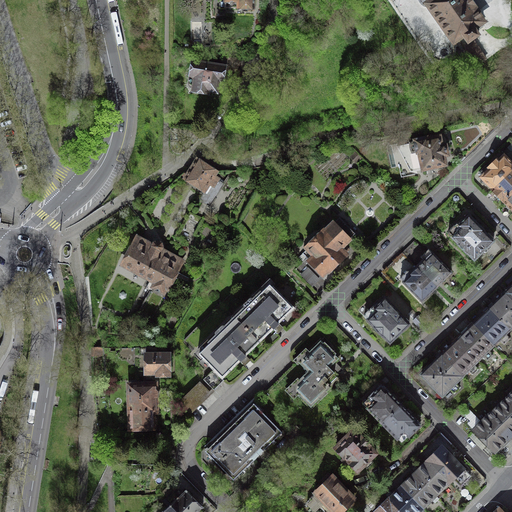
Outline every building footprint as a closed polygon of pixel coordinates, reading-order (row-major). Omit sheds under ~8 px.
[(221,0),(222,8),(238,8),(238,9),(254,9),(253,0),(221,0)] [(427,6),(428,6),(453,41),(454,42),(455,42),(463,36),(468,43),(478,36),(476,31),(484,26),(482,23),(482,22),(483,22),(482,21),(476,12),(477,11),(470,3),(468,0),(419,0),(419,1),(420,2),(420,3),(421,4),(422,5),(423,5),(424,6),(425,6),(426,6),(427,6)] [(417,27),(434,62),(449,54),(432,19),(417,27)] [(223,56),(222,67),(194,63),(192,74),(189,76),(188,85),(190,88),(194,89),(194,90),(207,92),(208,90),(216,92),(218,79),(221,80),(222,75),(223,70),(236,72),(239,57),(239,49),(223,49),(223,56)] [(409,144),(396,147),(411,172),(446,165),(444,156),(448,155),(447,150),(446,146),(442,147),(439,137),(427,140),(427,138),(415,141),(409,142),(409,144)] [(354,166),(359,161),(352,154),(347,159),(354,166)] [(492,189),(492,190),(511,170),(511,164),(510,163),(511,161),(505,155),(502,158),(499,161),(497,160),(489,168),(490,169),(482,177),(493,188),(492,189)] [(215,172),(196,160),(195,161),(197,162),(187,179),(206,191),(201,199),(209,204),(223,183),(218,180),(219,180),(218,178),(216,176),(213,175),(215,172)] [(511,170),(492,190),(498,195),(503,201),(511,192),(511,170)] [(511,192),(503,201),(509,206),(511,209),(511,192)] [(216,217),(192,204),(190,207),(188,211),(202,218),(212,223),(216,217)] [(202,218),(188,211),(186,214),(185,217),(199,224),(202,218)] [(467,253),(474,260),(494,241),(491,238),(484,231),(484,230),(469,215),(459,225),(457,223),(448,233),(459,244),(458,244),(467,253)] [(199,224),(185,217),(180,227),(174,237),(208,255),(222,229),(212,223),(202,218),(199,224)] [(307,249),(303,253),(307,258),(295,269),(312,286),(321,277),(328,270),(328,271),(331,269),(333,267),(332,266),(349,250),(344,245),(355,234),(339,218),(316,240),(314,238),(313,240),(311,240),(307,243),(307,245),(305,247),(307,249)] [(139,238),(137,237),(136,239),(137,239),(123,265),(154,282),(156,283),(158,280),(167,285),(166,288),(167,288),(181,261),(160,250),(161,249),(161,248),(162,248),(162,247),(162,246),(161,245),(161,244),(160,243),(159,243),(158,242),(158,240),(155,240),(153,241),(154,244),(153,245),(152,246),(138,239),(139,238)] [(405,254),(417,267),(437,287),(443,280),(451,272),(429,250),(426,253),(416,242),(405,254)] [(417,267),(405,254),(383,274),(394,285),(397,282),(400,279),(400,278),(408,271),(410,274),(417,267)] [(437,287),(417,267),(410,274),(408,271),(400,278),(400,279),(422,301),(430,293),(437,287)] [(364,316),(374,306),(388,293),(393,288),(381,276),(352,304),(364,316)] [(270,283),(235,317),(259,342),(273,328),(274,329),(276,327),(279,324),(278,324),(295,308),(294,307),(293,307),(270,283)] [(492,305),(489,308),(510,329),(511,327),(511,300),(505,293),(504,293),(505,293),(495,303),(494,303),(492,305)] [(374,306),(364,316),(375,326),(374,327),(383,336),(383,335),(390,343),(409,324),(406,321),(399,314),(400,313),(385,298),(375,308),(374,306)] [(473,323),(494,345),(500,340),(504,344),(510,339),(505,334),(510,329),(489,308),(486,311),(484,313),(484,314),(474,323),(473,323)] [(426,329),(429,326),(419,315),(413,321),(423,332),(426,329)] [(245,356),(259,342),(235,317),(197,353),(213,369),(203,379),(214,390),(224,380),(222,378),(241,360),(241,361),(243,359),(246,356),(245,356)] [(107,330),(101,329),(102,325),(97,324),(92,323),(93,325),(94,347),(102,347),(103,347),(103,345),(104,345),(104,340),(103,340),(103,337),(107,337),(107,330)] [(459,337),(457,339),(478,360),(483,356),(487,360),(493,355),(488,350),(494,345),(473,323),(461,335),(459,337)] [(435,349),(441,355),(442,354),(463,376),(463,375),(468,370),(473,375),(478,369),(474,365),(478,360),(457,339),(456,341),(454,342),(448,336),(435,349)] [(339,359),(321,340),(298,362),(308,371),(299,380),(300,381),(293,389),(296,392),(311,407),(331,388),(328,385),(329,384),(326,381),(330,377),(334,373),(335,374),(341,368),(335,362),(339,359)] [(442,354),(441,355),(438,358),(421,374),(442,396),(450,388),(454,393),(460,388),(455,383),(463,376),(442,354)] [(169,355),(146,355),(146,373),(158,373),(158,375),(169,375),(169,365),(169,355)] [(285,375),(267,392),(279,405),(282,402),(284,404),(296,392),(293,389),(300,381),(299,380),(308,371),(298,362),(285,375)] [(201,403),(211,393),(200,382),(180,402),(190,413),(201,403)] [(155,384),(129,385),(130,422),(131,422),(131,429),(132,429),(132,428),(152,428),(152,429),(153,429),(152,411),(156,411),(156,404),(156,398),(157,396),(157,391),(155,389),(155,384)] [(363,403),(382,423),(401,405),(386,389),(385,390),(383,388),(381,386),(363,403)] [(206,452),(208,454),(257,406),(263,413),(268,408),(271,412),(279,405),(267,392),(259,400),(258,398),(205,450),(206,452)] [(511,432),(492,412),(473,393),(458,407),(468,418),(463,424),(462,430),(468,435),(489,457),(491,455),(494,459),(504,458),(506,460),(511,453),(511,432)] [(493,411),(492,412),(511,432),(511,398),(510,396),(493,412),(493,411)] [(401,405),(382,423),(397,438),(404,431),(409,436),(420,425),(417,423),(415,421),(416,420),(401,405)] [(263,413),(257,406),(208,454),(223,469),(234,480),(282,432),(263,413)] [(294,447),(306,435),(296,425),(284,436),(289,441),(294,447)] [(369,459),(375,453),(368,446),(368,445),(365,441),(361,438),(360,438),(353,431),(336,448),(344,456),(345,455),(350,461),(349,462),(358,470),(364,464),(367,468),(373,462),(369,459)] [(428,460),(449,482),(453,478),(460,485),(465,481),(470,476),(442,447),(428,460)] [(428,461),(415,474),(435,494),(442,488),(448,482),(449,482),(428,460),(428,461)] [(316,493),(307,502),(315,510),(319,506),(325,511),(339,511),(349,502),(358,511),(366,504),(370,500),(355,485),(348,492),(328,472),(321,479),(322,483),(322,484),(319,484),(316,488),(316,490),(314,491),(316,493)] [(415,474),(402,487),(422,507),(429,501),(435,494),(415,474)] [(417,511),(422,507),(402,487),(389,499),(388,499),(400,511),(417,511)] [(165,499),(178,511),(201,511),(202,510),(200,508),(202,506),(187,490),(181,496),(175,489),(165,499)] [(178,511),(165,499),(163,502),(168,507),(163,511),(178,511)] [(400,511),(388,499),(375,511),(400,511)]
